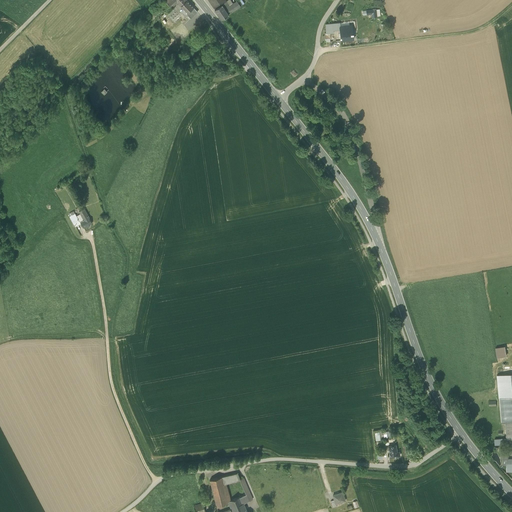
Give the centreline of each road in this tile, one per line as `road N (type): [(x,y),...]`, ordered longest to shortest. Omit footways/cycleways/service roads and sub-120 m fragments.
road 1 (secondary): [(461,433),(427,376),(355,199),(276,96)]
road 2 (unclassified): [(461,433),(408,467),(275,458),(168,472),(122,511)]
road 3 (track): [(316,52),(470,35),(511,10)]
road 4 (secondary): [(276,96),(198,0)]
